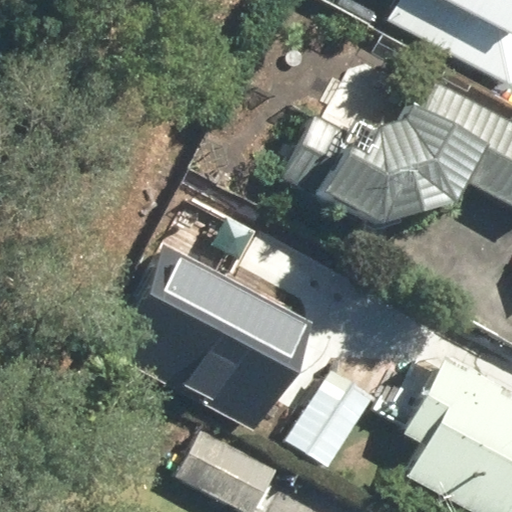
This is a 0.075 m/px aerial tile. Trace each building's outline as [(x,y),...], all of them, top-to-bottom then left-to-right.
[(511,0),(408,0),(398,18),(511,83),(511,0)] [(511,126),(419,76),(395,118),(368,129),(357,153),(340,146),(315,192),(371,221),(449,201),(461,179),(511,206),(511,126)] [(168,253),(116,359),(261,431),(314,325),(168,253)] [(420,445),(403,476),(468,511),(511,511),(511,396),(441,357),(399,433),(420,445)] [(370,396),(327,368),(280,439),(324,467),(370,396)] [(250,511),(272,471),(197,431),(173,476),(242,511),(250,511)]
